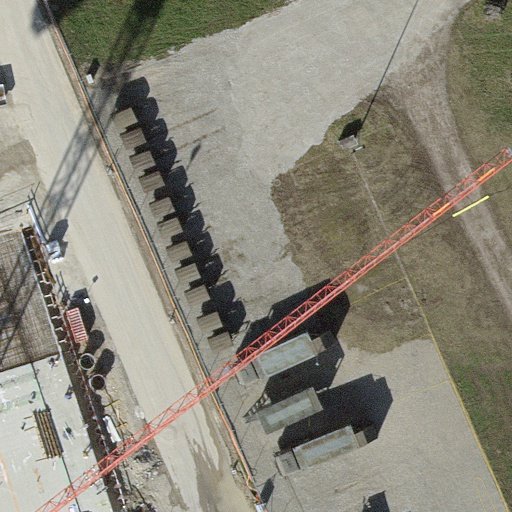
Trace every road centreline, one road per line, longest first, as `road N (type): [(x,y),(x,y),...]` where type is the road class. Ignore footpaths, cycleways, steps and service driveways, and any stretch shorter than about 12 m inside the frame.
road 1 (track): [(511,256),(441,118),(433,69),(449,0)]
road 2 (unknown): [(0,317),(39,439),(16,511)]
